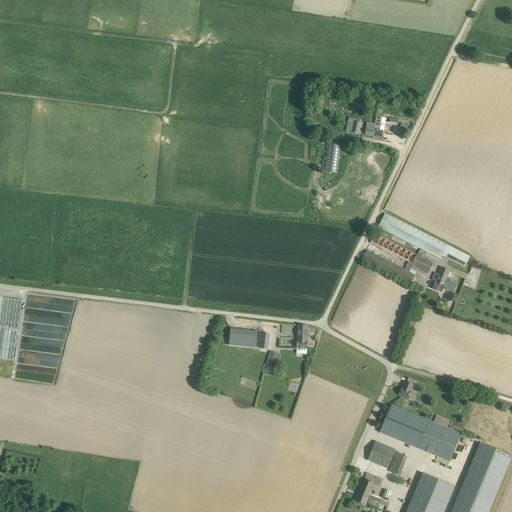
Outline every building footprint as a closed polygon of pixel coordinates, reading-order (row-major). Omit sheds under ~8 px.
[(349,118),(346,132),(364,135),(364,133),(363,132),(364,127),(361,126),(362,122),(360,122),(360,119),(356,118),(356,119),(349,118)] [(365,135),(373,137),(375,128),(374,128),(375,123),(367,122),(367,124),(365,135)] [(379,124),(375,123),(374,128),(375,128),(373,137),(381,138),(383,131),(378,130),(379,124)] [(324,172),(337,173),(341,145),(328,143),(324,172)] [(470,256),(385,213),(378,227),(420,248),(417,254),(377,235),(377,234),(376,234),(375,233),(370,243),(375,245),(408,262),(405,268),(377,255),(378,254),(374,252),(373,253),(367,250),(362,260),(410,284),(414,277),(416,271),(411,269),(413,265),(414,266),(429,273),(433,263),(422,257),(425,251),(441,259),(442,256),(464,267),(470,256)] [(434,272),(431,280),(435,282),(433,289),(442,292),(443,288),(444,286),(446,287),(445,289),(454,293),(457,285),(449,282),(450,279),(448,278),(450,270),(442,267),(439,275),(434,272)] [(22,301),(0,297),(0,358),(14,360),(22,301)] [(73,313),(74,300),(68,299),(68,305),(46,304),(46,308),(52,309),(52,312),(50,312),(49,316),(63,317),(62,319),(71,319),(71,313),(73,313)] [(61,344),(70,325),(63,326),(24,322),(23,335),(37,336),(37,334),(40,333),(41,332),(39,331),(41,329),(43,331),(48,329),(49,333),(50,329),(52,329),(55,326),(56,330),(58,330),(60,330),(62,331),(65,331),(61,333),(64,334),(62,336),(59,336),(62,337),(60,339),(62,340),(59,341),(56,343),(58,345),(61,344)] [(308,326),(298,325),(297,348),(307,349),(307,341),(308,326)] [(231,330),(229,345),(256,348),(257,333),(231,330)] [(270,333),(262,332),(261,347),(269,347),(270,333)] [(269,352),(264,371),(273,374),(275,370),(280,354),(271,351),(269,352)] [(402,387),(399,395),(408,399),(411,391),(410,391),(413,384),(406,381),(404,386),(404,388),(403,388),(402,387)] [(447,428),(433,422),(391,404),(380,430),(380,429),(378,433),(379,433),(379,432),(450,461),(462,434),(447,428)] [(396,450),(376,442),(368,460),(388,468),(396,450)] [(489,511),(511,456),(480,443),(450,511),(489,511)] [(407,456),(397,452),(390,471),(401,475),(407,456)] [(376,477),(367,473),(359,493),(358,492),(356,495),(358,496),(355,502),(365,506),(367,500),(369,500),(368,504),(372,506),(378,508),(380,504),(381,500),(369,495),(374,483),(376,477)] [(422,473),(405,511),(444,511),(455,487),(422,473)]
